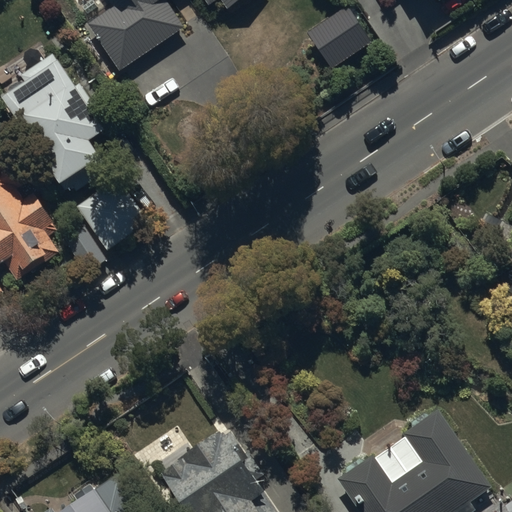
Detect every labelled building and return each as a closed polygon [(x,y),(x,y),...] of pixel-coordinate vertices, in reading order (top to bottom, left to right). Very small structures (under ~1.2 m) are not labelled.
[(108,0),(117,13),(89,32),(121,80),(188,34),(168,5),(175,0),(202,0),(211,13),(223,6),(231,17),(256,0),(108,0)] [(55,60),(27,78),(35,90),(7,109),(67,198),(107,170),(96,153),(111,143),(55,60)] [(9,153),(0,158),(0,300),(6,297),(0,289),(0,276),(10,269),(22,287),(63,259),(51,241),(61,235),(37,200),(28,206),(19,194),(31,186),(9,153)] [(122,183),(80,212),(110,257),(152,228),(122,183)] [(107,261),(84,227),(64,239),(88,274),(107,261)] [(494,495),(439,417),(430,424),(426,419),(412,428),(415,432),(405,439),(426,469),(396,490),(376,462),(367,469),(362,462),(349,471),(353,477),(339,486),(357,511),(473,511),(472,510),(494,495)] [(280,511),(257,479),(263,475),(229,426),(155,477),(178,511),(280,511)] [(145,511),(124,480),(99,496),(93,488),(76,500),(82,508),(76,511),(145,511)] [(511,511),(511,480),(502,487),(511,499),(511,504),(505,510),(506,511),(511,511)]
